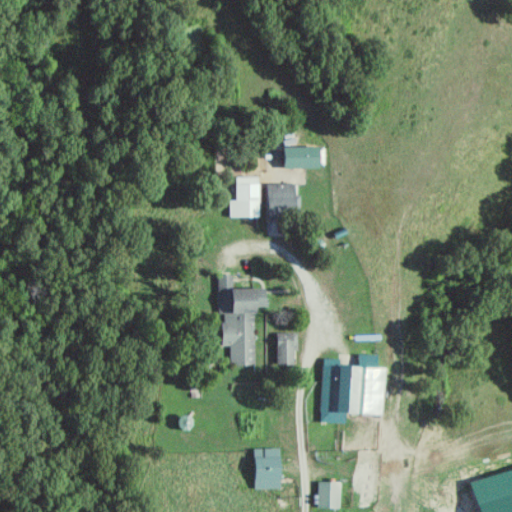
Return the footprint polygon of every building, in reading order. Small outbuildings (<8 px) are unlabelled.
[(327,147),(289,147),(289,169),(328,168),(327,147)] [(261,218),(262,178),(239,177),(239,203),(232,203),(231,217),(261,218)] [(269,217),(286,217),(285,208),(299,208),(299,183),(268,184),(269,217)] [(222,275),(224,363),(255,363),(254,312),(262,312),(262,307),(271,307),(270,288),(230,288),(229,275),(222,275)] [(295,334),(279,335),(280,364),(296,364),(295,334)] [(348,423),(348,413),(383,414),(385,368),(378,368),(379,355),(360,354),(359,366),(324,365),(322,422),(348,423)] [(284,448),(256,448),(256,489),(285,489),(284,448)] [(343,482),(321,481),(320,507),(342,508),(343,482)]
